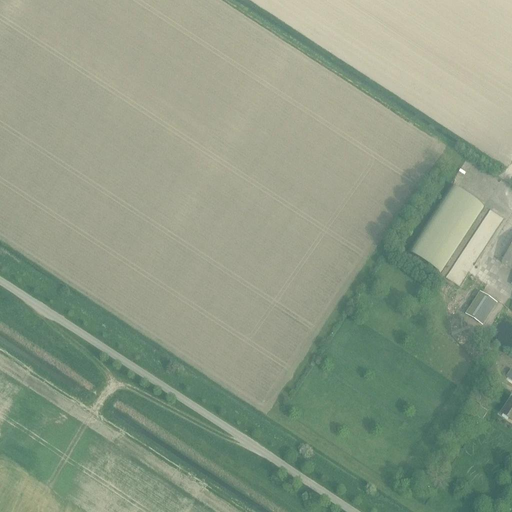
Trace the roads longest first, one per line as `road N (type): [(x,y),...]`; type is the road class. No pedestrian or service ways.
road 1 (unclassified): [(353,511),(0,280)]
road 2 (track): [(96,406),(116,378),(250,444)]
